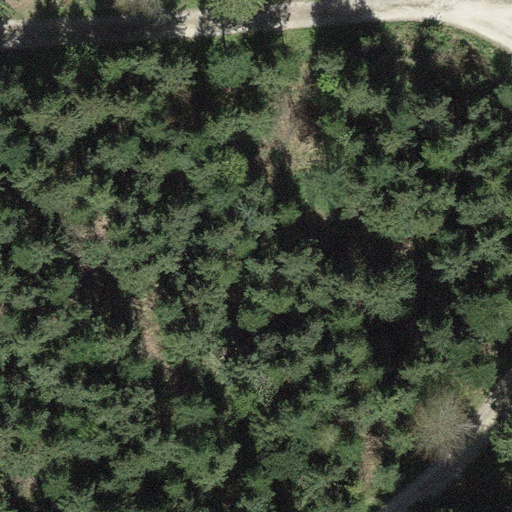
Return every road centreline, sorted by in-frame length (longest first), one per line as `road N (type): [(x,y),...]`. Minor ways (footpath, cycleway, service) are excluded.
road 1 (track): [(0,40),(456,11)]
road 2 (track): [(392,511),(456,454),(511,379)]
